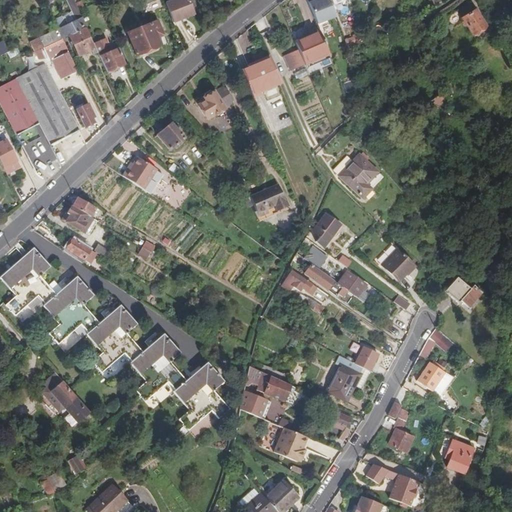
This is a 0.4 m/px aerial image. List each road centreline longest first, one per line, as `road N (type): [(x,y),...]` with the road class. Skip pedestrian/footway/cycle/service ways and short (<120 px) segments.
road 1 (residential): [(0,241),(265,0)]
road 2 (residential): [(313,511),(373,423),(426,320)]
